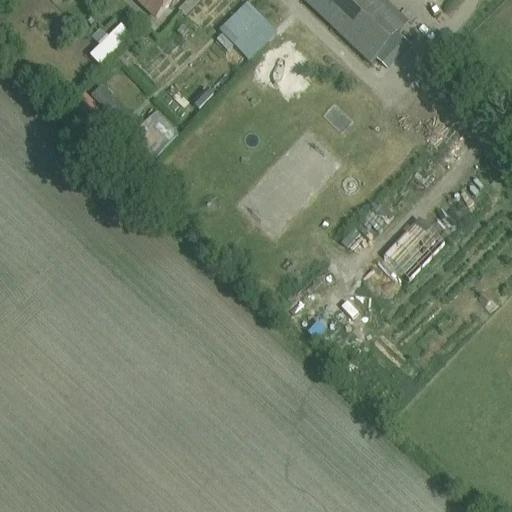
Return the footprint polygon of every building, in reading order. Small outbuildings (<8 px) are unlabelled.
[(136,0),(156,19),(174,0),(136,0)] [(376,0),(299,0),(368,68),(406,29),(376,0)] [(219,32),(249,63),(277,36),(247,5),(219,32)] [(410,47),(399,37),(376,60),(387,71),(410,47)] [(136,134),(157,153),(178,129),(157,110),(136,134)]
